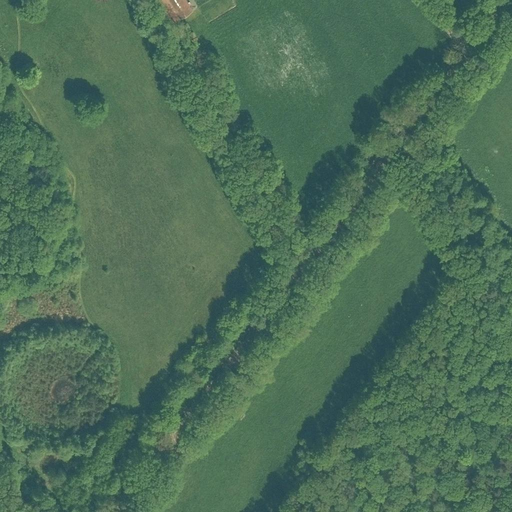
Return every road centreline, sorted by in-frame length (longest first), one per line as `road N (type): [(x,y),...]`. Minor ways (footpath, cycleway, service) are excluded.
road 1 (track): [(401,137),(112,511)]
road 2 (track): [(401,137),(509,0)]
